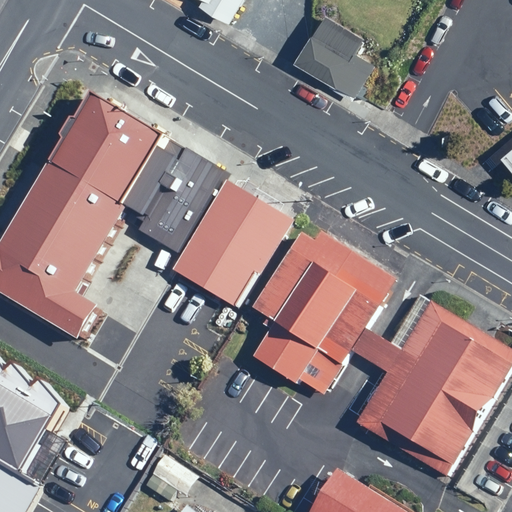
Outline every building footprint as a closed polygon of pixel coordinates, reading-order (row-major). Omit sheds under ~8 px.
[(209,0),(206,6),(237,23),(250,0),(209,0)] [(303,65),(339,85),(336,90),(357,102),(378,66),(358,54),(367,38),(331,17),(303,65)] [(176,229),(218,158),(179,135),(180,133),(102,88),(56,166),(34,153),(0,209),(0,222),(16,232),(9,243),(0,237),(0,283),(88,335),(108,302),(86,290),(136,206),(176,229)] [(233,179),(180,268),(242,305),(263,269),(267,271),(299,218),(233,179)] [(277,315),(272,323),(279,327),(262,356),(305,381),(324,348),(348,362),(356,348),(393,370),(362,423),(451,475),(511,371),(511,345),(426,295),(398,343),(371,327),(402,274),(328,230),(322,240),(306,231),(262,306),(277,315)] [(39,480),(43,474),(0,448),(0,511),(30,511),(47,484),(39,480)] [(204,474),(168,453),(149,487),(169,499),(175,489),(191,498),(204,474)] [(415,511),(346,466),(317,511),(318,511),(415,511)]
